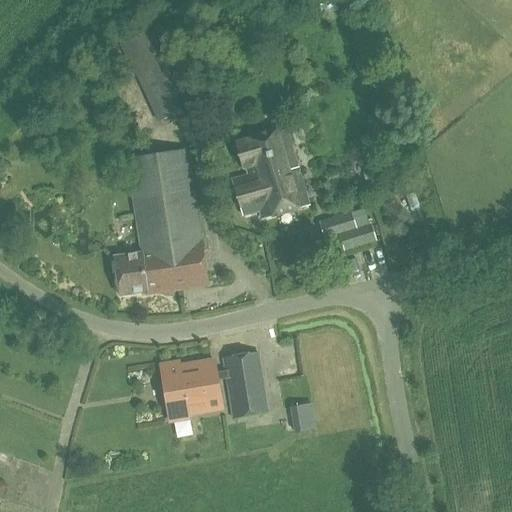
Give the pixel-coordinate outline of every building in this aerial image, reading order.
[(157,123),(198,104),(164,25),(123,42),(157,123)] [(96,74),(84,87),(91,94),(103,80),(96,74)] [(309,206),(287,127),(237,141),(245,168),(248,167),(249,174),(233,179),(243,216),(259,211),(261,219),(309,206)] [(148,294),(184,289),(209,285),(188,151),(128,160),(142,252),(115,256),(121,295),(148,291),(148,294)] [(374,201),(414,189),(412,181),(372,194),(374,201)] [(367,223),(363,208),(320,221),(325,238),(340,234),(345,250),(375,241),(369,222),(367,223)] [(226,371),(227,379),(234,418),(268,412),(258,352),(224,358),(226,371)] [(227,379),(226,371),(215,373),(213,359),(161,368),(169,418),(222,409),(217,381),(227,379)] [(295,432),(317,428),(313,403),(291,407),(295,432)]
